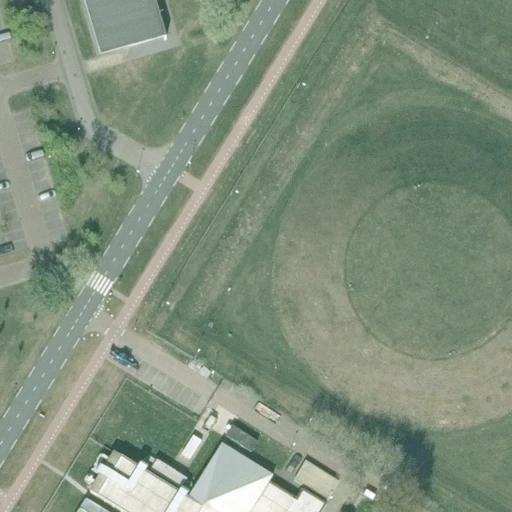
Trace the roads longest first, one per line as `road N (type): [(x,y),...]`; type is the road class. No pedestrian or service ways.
road 1 (unclassified): [(0,444),(167,174)]
road 2 (unclassified): [(167,174),(92,127),(51,0)]
road 3 (unclassified): [(167,174),(275,0)]
